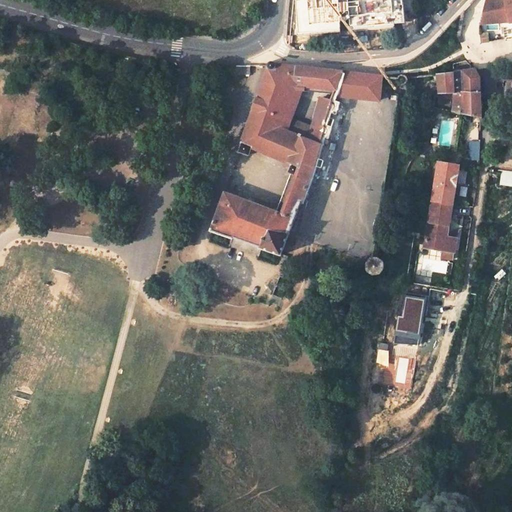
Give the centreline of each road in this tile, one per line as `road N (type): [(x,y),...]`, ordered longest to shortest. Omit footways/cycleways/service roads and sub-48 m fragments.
road 1 (unknown): [(144,251),(148,301),(173,327),(256,336),(288,324),(317,279),(368,120)]
road 2 (tertiary): [(0,6),(91,32),(235,53),(266,39)]
road 3 (residential): [(460,0),(416,46),(390,55),(292,56),(266,39)]
road 4 (unknown): [(177,44),(169,156),(144,251)]
road 5 (unknown): [(0,251),(32,239),(144,251)]
